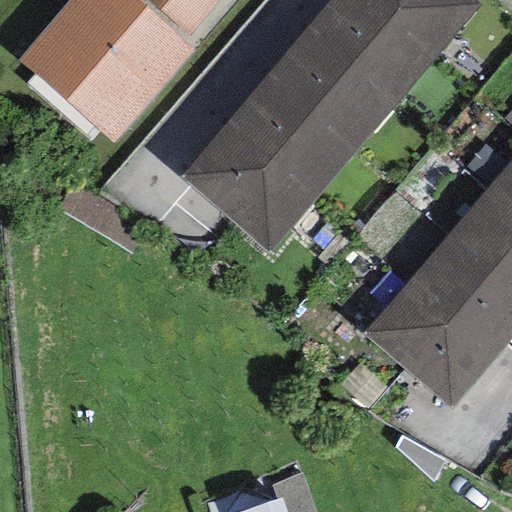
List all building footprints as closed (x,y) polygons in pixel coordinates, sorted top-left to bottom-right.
[(195,51),(134,0),(69,0),(18,60),(115,143),(195,51)] [(219,0),(148,0),(190,35),(219,0)] [(395,109),(436,60),(365,0),(329,0),(303,31),(395,109)] [(481,6),(473,0),(365,0),(436,60),(481,6)] [(356,155),(395,109),(303,31),(264,77),(356,155)] [(316,202),(356,155),(264,77),(224,124),(316,202)] [(271,254),(316,202),(224,124),(179,177),(271,254)] [(511,212),(511,157),(485,190),(511,212)] [(511,291),(511,212),(485,190),(446,236),(511,291)] [(495,358),(511,337),(511,291),(446,236),(406,283),(495,358)] [(450,411),(495,358),(406,283),(361,335),(450,411)] [(276,500),(280,499),(284,511),(314,511),(300,473),(270,485),(276,500)] [(276,500),(243,511),(284,511),(280,499),(276,500)]
